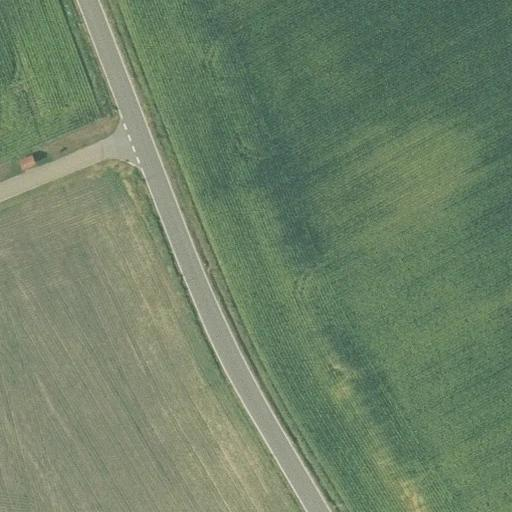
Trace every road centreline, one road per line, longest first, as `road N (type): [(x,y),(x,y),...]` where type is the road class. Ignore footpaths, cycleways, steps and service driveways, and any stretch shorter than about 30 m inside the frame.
road 1 (tertiary): [(319,511),(218,333),(138,132)]
road 2 (unclassified): [(0,189),(138,132)]
road 3 (tertiary): [(138,132),(89,0)]
